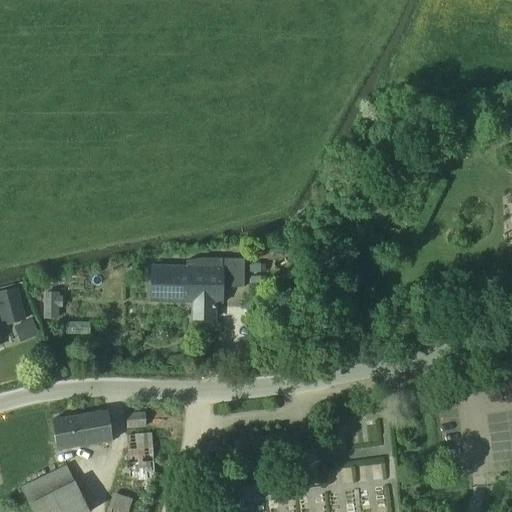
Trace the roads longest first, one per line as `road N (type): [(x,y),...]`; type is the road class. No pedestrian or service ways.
road 1 (unclassified): [(0,404),(102,390),(255,389),(511,338)]
road 2 (track): [(167,511),(201,390)]
